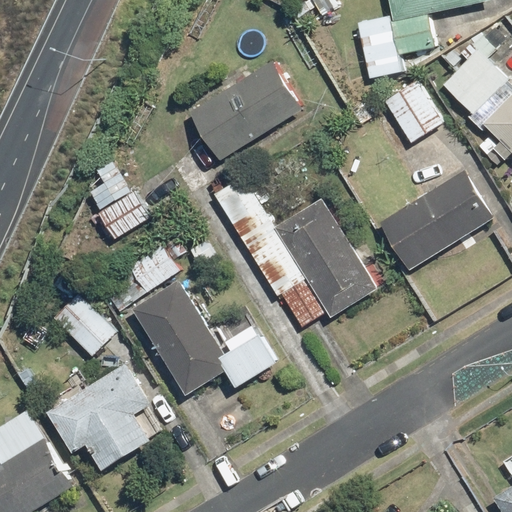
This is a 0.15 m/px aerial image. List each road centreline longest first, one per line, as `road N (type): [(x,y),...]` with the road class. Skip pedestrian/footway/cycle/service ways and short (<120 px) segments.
road 1 (residential): [(239,511),(424,397),(443,362),(511,332)]
road 2 (motorway): [(87,0),(0,178)]
